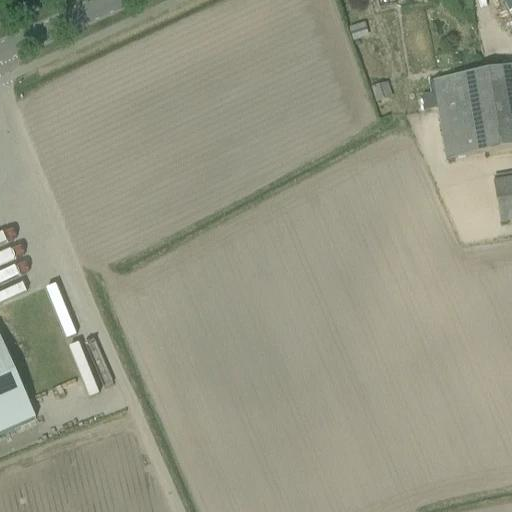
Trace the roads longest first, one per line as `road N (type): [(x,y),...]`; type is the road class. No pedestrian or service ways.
road 1 (unclassified): [(164,511),(0,115)]
road 2 (tertiary): [(0,52),(117,0)]
